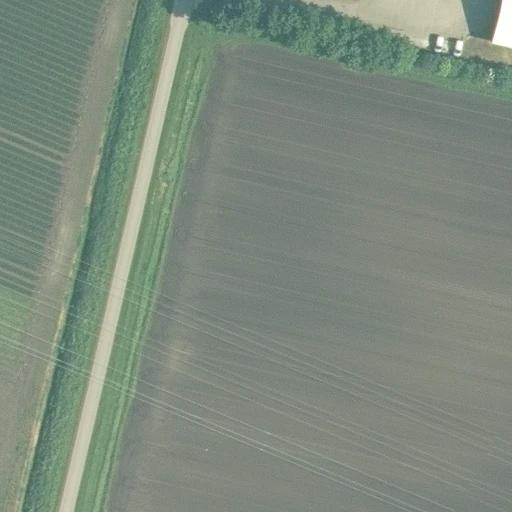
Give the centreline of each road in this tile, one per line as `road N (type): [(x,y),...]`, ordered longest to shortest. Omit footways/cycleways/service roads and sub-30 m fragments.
road 1 (unclassified): [(79,511),(193,0)]
road 2 (track): [(334,0),(454,29),(462,0)]
